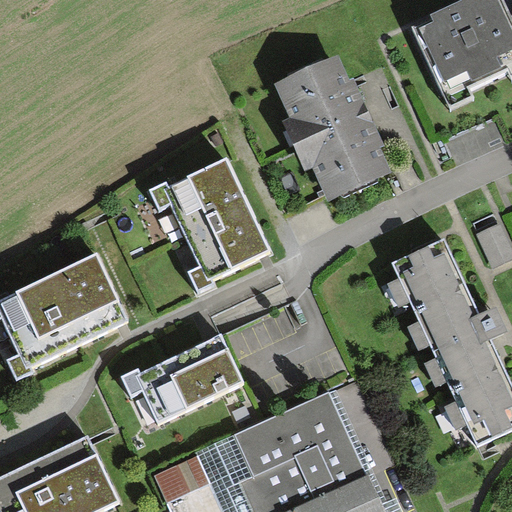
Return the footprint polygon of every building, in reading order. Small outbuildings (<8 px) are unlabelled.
[(511,72),(511,24),(504,5),(501,0),(478,0),(409,31),(445,114),(471,102),(467,92),(511,72)] [(393,173),(339,62),(278,92),(332,202),(393,173)] [(232,160),(152,197),(195,291),(275,254),(232,160)] [(511,238),(506,224),(485,232),(500,268),(511,263),(511,238)] [(511,427),(511,396),(441,241),(374,272),(457,453),(511,427)] [(89,255),(0,299),(0,351),(14,378),(123,323),(89,255)] [(216,334),(121,377),(144,428),(239,386),(216,334)] [(385,511),(329,391),(196,453),(197,455),(154,475),(171,511),(385,511)] [(80,432),(0,472),(0,511),(110,511),(119,508),(80,432)]
